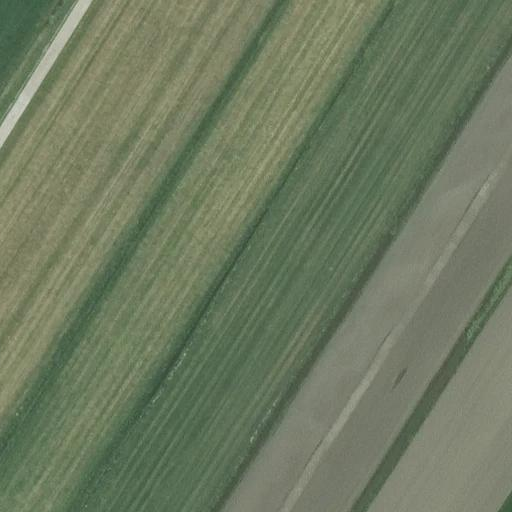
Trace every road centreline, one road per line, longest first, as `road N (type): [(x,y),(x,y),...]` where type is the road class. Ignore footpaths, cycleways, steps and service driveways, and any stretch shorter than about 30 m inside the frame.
road 1 (track): [(283,511),(511,148)]
road 2 (track): [(0,137),(85,0)]
